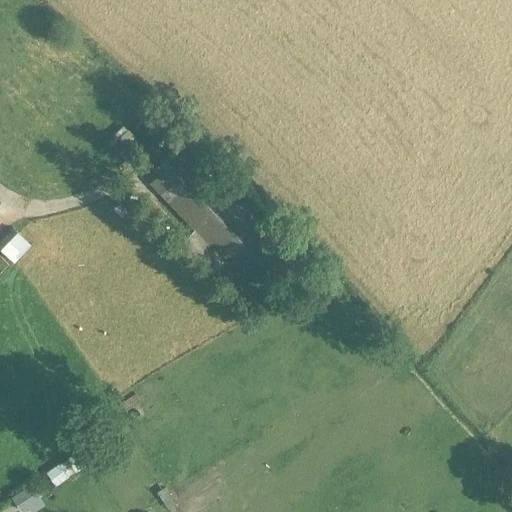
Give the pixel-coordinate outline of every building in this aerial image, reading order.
[(298,261),(189,146),(150,183),(259,299),(298,261)] [(13,229),(0,242),(0,248),(14,262),(30,246),(13,229)] [(60,448),(64,454),(44,468),(54,481),(88,458),(74,438),(60,448)] [(16,506),(36,496),(31,486),(11,496),(16,506)] [(132,511),(126,501),(111,511),(132,511)]
